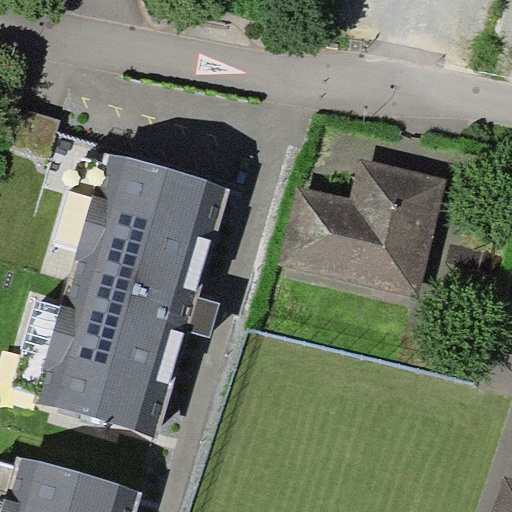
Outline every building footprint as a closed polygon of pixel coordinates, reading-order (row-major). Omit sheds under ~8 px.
[(229,187),(107,151),(103,164),(79,248),(61,307),(35,395),(33,401),(154,437),(186,330),(196,296),(229,187)] [(54,241),(79,248),(103,164),(78,156),(54,241)] [(296,185),(278,263),(418,297),(446,179),(359,159),(350,198),(296,185)] [(220,303),(196,296),(186,330),(210,338),(220,303)] [(35,395),(61,307),(36,300),(10,387),(35,395)] [(133,511),(140,492),(17,457),(14,467),(1,511),(133,511)] [(0,511),(1,511),(14,467),(0,462),(0,511)] [(511,511),(511,479),(505,477),(493,511),(511,511)]
